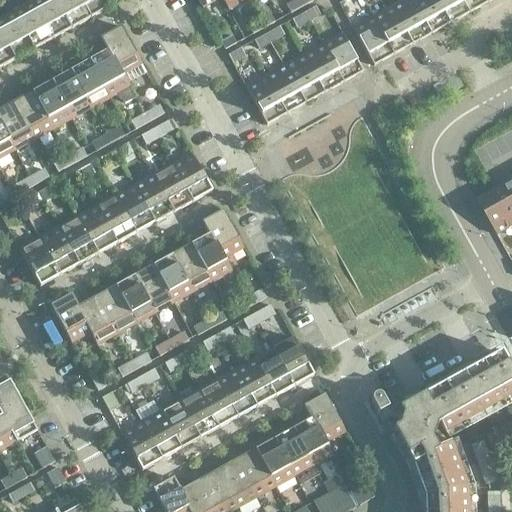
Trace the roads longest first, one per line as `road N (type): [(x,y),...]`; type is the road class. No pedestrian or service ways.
road 1 (residential): [(348,360),(151,0)]
road 2 (residential): [(122,511),(0,289)]
road 3 (tertiary): [(490,283),(430,163),(441,131),(492,99)]
road 4 (residential): [(395,511),(388,472),(351,408),(348,360)]
road 5 (residential): [(348,360),(490,283)]
